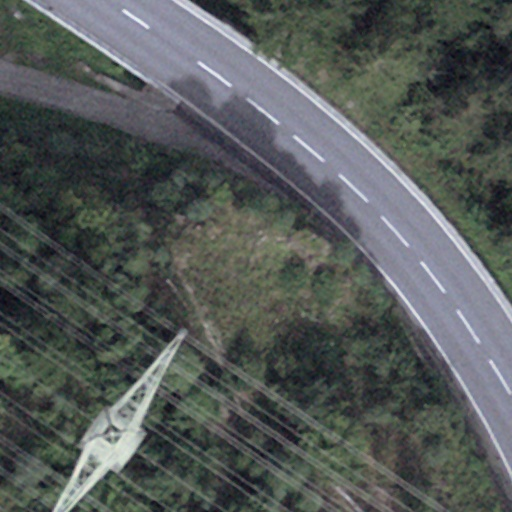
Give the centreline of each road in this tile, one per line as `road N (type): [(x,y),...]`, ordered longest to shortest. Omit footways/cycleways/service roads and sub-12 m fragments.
road 1 (primary): [(511,393),(434,275),(325,160),(100,0)]
road 2 (track): [(0,82),(128,123),(325,160)]
